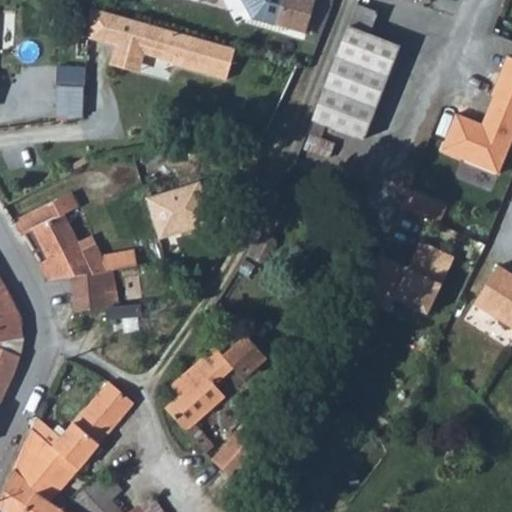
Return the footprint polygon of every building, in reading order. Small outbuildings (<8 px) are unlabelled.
[(304,0),(274,0),(268,20),(299,26),(304,0)] [(353,0),(352,0),(307,118),(360,138),(397,43),(367,31),(375,8),(353,0)] [(243,40),(96,4),(92,33),(236,71),(243,40)] [(498,164),(511,129),(511,47),(507,46),(491,85),(493,86),(487,102),(491,104),(486,116),(482,114),(456,103),(441,140),(498,164)] [(88,66),(55,65),(55,85),(59,86),(58,117),(82,116),(88,66)] [(487,102),(482,114),(486,116),(491,104),(487,102)] [(50,266),(52,265),(72,262),(116,255),(135,252),(132,236),(104,239),(101,226),(86,228),(67,195),(81,188),(76,176),(70,177),(61,161),(23,183),(31,196),(16,203),(23,221),(34,217),(50,244),(39,250),(50,266)] [(363,162),(354,180),(383,192),(392,178),(363,162)] [(149,193),(157,242),(211,232),(202,184),(149,193)] [(410,187),(401,208),(439,225),(449,205),(410,187)] [(377,251),(357,293),(386,307),(392,295),(424,310),(451,254),(418,238),(405,265),(400,262),(377,251)] [(72,262),(79,297),(122,288),(116,255),(72,262)] [(511,264),(498,256),(473,293),(511,319),(511,264)] [(0,327),(25,325),(24,306),(7,277),(0,280),(0,327)] [(265,341),(244,319),(221,341),(212,332),(170,372),(177,382),(168,392),(210,436),(218,428),(196,405),(211,390),(201,381),(232,352),(243,363),(265,341)] [(0,385),(25,325),(0,327),(0,385)] [(104,380),(83,407),(109,427),(126,405),(128,402),(104,380)] [(31,490),(16,511),(61,511),(63,510),(51,502),(109,427),(83,407),(63,432),(55,427),(50,434),(31,420),(7,474),(31,490)] [(218,443),(242,464),(270,429),(245,409),(218,443)] [(7,474),(0,488),(0,511),(16,511),(31,490),(7,474)] [(80,487),(98,511),(102,511),(110,507),(105,499),(113,493),(98,474),(80,487)] [(166,511),(146,484),(110,507),(102,511),(166,511)]
